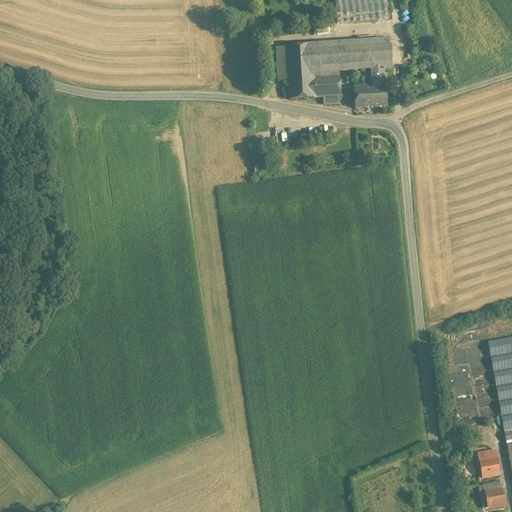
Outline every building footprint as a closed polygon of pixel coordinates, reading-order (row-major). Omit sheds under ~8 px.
[(386,0),(334,0),(337,24),(388,20),(387,5),(386,0)] [(379,41),(310,47),(312,68),(352,64),(354,89),(383,86),(379,41)] [(310,47),(284,50),(287,81),(289,101),(315,98),(313,80),(312,68),(310,47)] [(284,50),(274,51),(277,82),(287,81),(284,50)] [(340,77),(313,80),(315,98),(323,97),(338,96),(340,96),(338,78),(340,78),(340,77)] [(354,89),(353,89),(355,109),(386,106),(384,86),(383,86),(354,89)] [(338,96),(323,97),(323,105),(339,103),(338,96)] [(265,148),(256,149),(255,143),(250,144),(255,172),(269,169),(265,148)] [(511,338),(487,343),(506,446),(511,445),(511,338)] [(494,452),(480,454),(482,462),(485,478),(498,476),(495,460),(494,452)] [(501,490),(488,493),(491,509),(504,506),(501,490)]
